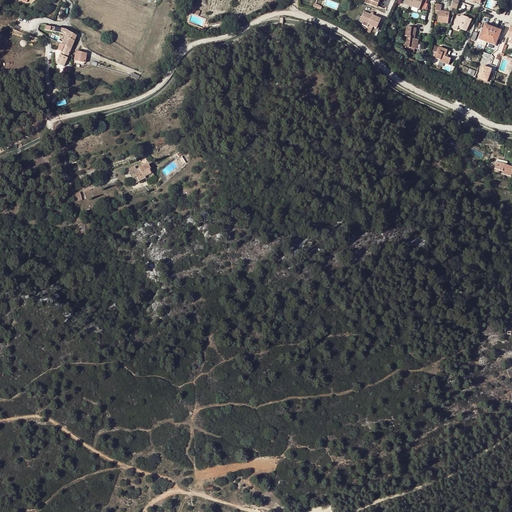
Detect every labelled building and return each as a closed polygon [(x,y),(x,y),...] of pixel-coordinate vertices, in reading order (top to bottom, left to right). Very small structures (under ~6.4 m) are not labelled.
[(469,11),(469,10),(471,6),(459,2),(456,1),(453,0),(451,7),(452,8),(456,9),(457,6),(469,11)] [(418,11),(420,6),(406,2),(405,7),(418,11)] [(441,5),(436,5),(435,11),(439,11),(437,22),(448,23),(449,12),(440,11),(441,5)] [(372,15),(364,11),(359,20),(368,24),(368,25),(377,29),(381,19),(372,15)] [(458,28),(466,31),(471,20),(463,16),(461,15),(460,17),(457,16),(452,27),(457,30),(458,28)] [(71,48),(75,36),(64,30),(45,26),(45,31),(65,34),(61,44),(71,48)] [(492,29),(484,26),(478,40),(487,43),(492,29)] [(414,52),(415,48),(416,40),(414,39),(413,39),(413,37),(414,38),(416,29),(406,27),(405,36),(407,36),(405,47),(406,47),(405,51),(414,52)] [(492,29),(487,43),(494,46),(500,31),(492,29)] [(56,64),(63,67),(71,48),(61,44),(60,44),(57,51),(61,52),(56,64)] [(433,57),(440,60),(439,61),(448,65),(450,59),(447,58),(445,57),(445,55),(447,51),(438,47),(436,52),(435,52),(433,57)] [(75,52),(74,61),(84,63),(86,55),(75,52)] [(186,152),(184,149),(181,151),(181,152),(177,155),(179,157),(186,152)] [(186,163),(182,156),(178,159),(182,166),(186,163)] [(510,167),(507,166),(496,163),(494,170),(493,172),(508,176),(510,167)] [(136,184),(146,179),(145,178),(153,174),(148,165),(142,168),(137,170),(130,174),(136,184)] [(80,193),(73,195),(75,201),(82,199),(80,193)]
